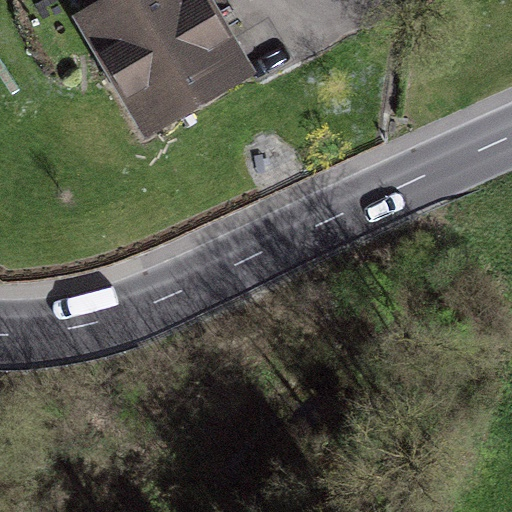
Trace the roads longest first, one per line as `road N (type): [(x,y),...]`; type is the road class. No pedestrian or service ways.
road 1 (tertiary): [(0,328),(69,325),(208,274),(511,131)]
road 2 (unknown): [(393,98),(330,44),(296,0)]
